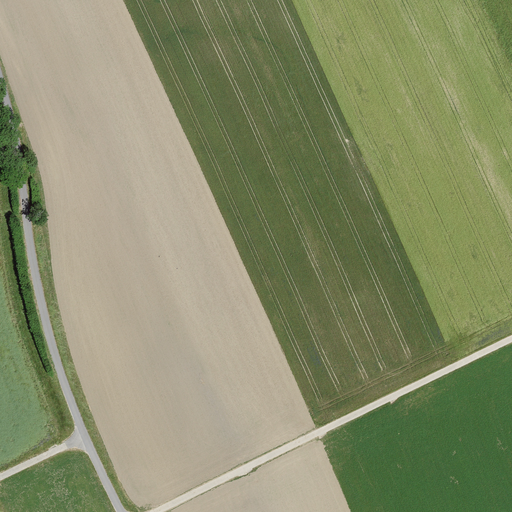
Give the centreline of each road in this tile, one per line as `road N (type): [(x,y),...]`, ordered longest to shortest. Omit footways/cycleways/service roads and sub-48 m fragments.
road 1 (unclassified): [(0,107),(50,364),(115,511)]
road 2 (track): [(148,511),(511,337)]
